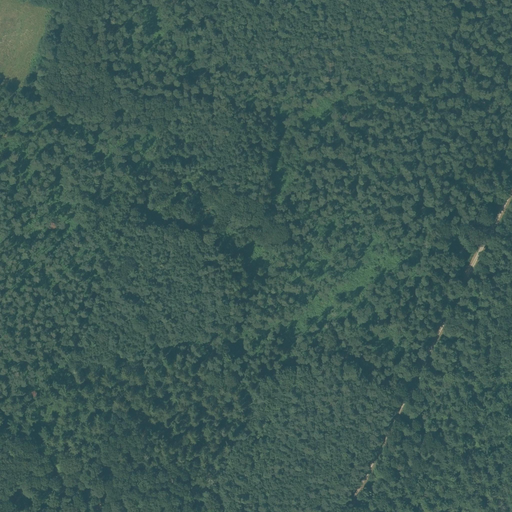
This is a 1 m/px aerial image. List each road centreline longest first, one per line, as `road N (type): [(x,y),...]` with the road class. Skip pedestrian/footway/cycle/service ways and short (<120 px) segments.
road 1 (track): [(343,511),(511,189)]
road 2 (track): [(0,417),(233,511)]
